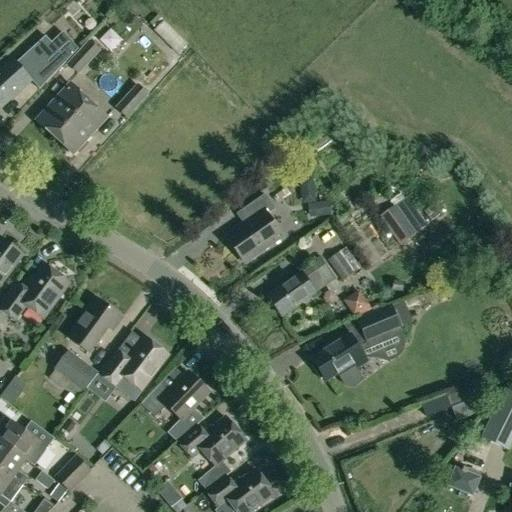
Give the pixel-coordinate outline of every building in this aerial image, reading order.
[(96,28),(117,49),(132,35),(111,14),(96,28)] [(187,45),(163,22),(153,32),(177,55),(187,45)] [(11,59),(0,68),(0,108),(31,81),(38,90),(77,50),(62,33),(51,43),(45,37),(16,64),(11,59)] [(77,73),(98,50),(88,41),(67,63),(77,73)] [(102,81),(117,96),(136,75),(121,61),(102,81)] [(87,101),(69,84),(35,120),(53,137),(87,101)] [(126,117),(146,94),(136,85),(115,107),(126,117)] [(53,137),(71,154),(105,117),(87,101),(53,137)] [(225,236),(244,263),(281,236),(266,214),(274,209),(264,194),(241,210),(248,220),(225,236)] [(378,218),(398,246),(415,235),(394,206),(378,218)] [(0,283),(22,254),(0,237),(0,283)] [(327,261),(342,282),(353,274),(338,253),(327,261)] [(329,271),(320,259),(300,272),(267,295),(281,316),(314,293),(308,284),(329,271)] [(69,282),(44,265),(26,290),(15,283),(0,304),(0,309),(15,320),(25,306),(43,319),(69,282)] [(366,283),(351,290),(357,303),(372,296),(366,283)] [(120,317),(96,299),(67,337),(87,352),(106,327),(111,330),(120,317)] [(399,327),(389,306),(356,319),(366,342),(399,327)] [(319,379),(323,377),(325,380),(337,373),(338,375),(352,366),(354,369),(366,361),(349,335),(312,359),(314,362),(310,364),(319,379)] [(117,351),(100,374),(117,388),(116,389),(121,393),(130,382),(141,391),(169,356),(144,336),(127,359),(117,351)] [(84,391),(97,374),(68,352),(55,370),(84,391)] [(18,397),(33,376),(22,367),(6,389),(18,397)] [(511,368),(511,370),(507,368),(499,371),(503,384),(511,380),(511,368)] [(188,372),(170,391),(162,383),(141,404),(156,418),(167,406),(182,421),(209,392),(188,372)] [(511,442),(511,386),(508,385),(482,438),(508,451),(511,442)] [(426,417),(450,408),(445,397),(422,406),(426,417)] [(473,399),(450,408),(455,421),(479,412),(473,399)] [(329,419),(333,430),(354,422),(350,412),(329,419)] [(215,467),(245,441),(225,418),(205,435),(197,426),(178,442),(192,458),(201,451),(215,467)] [(0,442),(26,462),(39,443),(11,422),(6,419),(0,426),(0,442)] [(0,442),(0,469),(22,486),(28,478),(19,471),(26,462),(0,442)] [(69,493),(90,471),(75,457),(54,479),(69,493)] [(22,486),(0,469),(0,496),(9,503),(18,491),(22,486)] [(467,471),(462,469),(461,472),(455,469),(447,487),(471,496),(478,479),(465,474),(467,471)] [(251,511),(273,495),(255,470),(233,487),(225,476),(205,491),(219,509),(215,511),(251,511)] [(0,505),(5,509),(9,503),(0,496),(0,505)] [(476,497),(472,511),(482,511),(486,499),(476,497)] [(35,511),(49,511),(53,508),(43,501),(35,511)]
